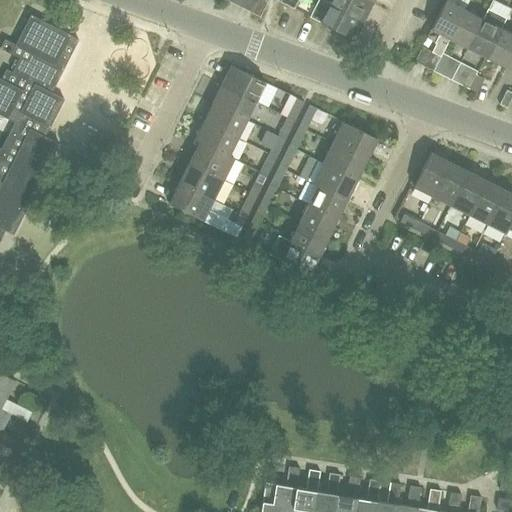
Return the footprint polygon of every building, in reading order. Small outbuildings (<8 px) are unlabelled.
[(268,3),(262,0),(259,0),(252,13),(260,17),(264,9),(268,3)] [(297,0),(296,0),(280,0),(280,2),(293,9),(297,0)] [(354,40),(363,21),(329,4),(320,0),(311,18),(354,40)] [(372,3),(367,0),(330,0),(329,4),(363,21),(372,3)] [(449,39),(464,11),(463,11),(468,1),(466,0),(446,0),(446,2),(445,1),(430,30),(440,35),(424,67),(426,68),(432,72),(440,57),(440,58),(449,39)] [(485,58),(500,29),(499,29),(505,18),(487,9),(481,20),(482,20),(467,48),(485,58)] [(482,20),(481,20),(464,11),(449,39),(467,48),(482,20)] [(59,144),(45,137),(64,100),(52,93),(65,66),(66,65),(78,40),(70,36),(71,35),(70,35),(30,15),(15,45),(4,40),(0,48),(19,58),(18,61),(14,59),(10,68),(13,70),(12,72),(6,69),(1,79),(0,78),(0,240),(5,231),(13,235),(59,144)] [(504,67),(511,50),(511,35),(500,29),(485,58),(504,67)] [(440,58),(440,57),(432,72),(440,75),(447,61),(440,58)] [(265,83),(230,66),(221,85),(255,102),(265,83)] [(469,90),(476,76),(469,72),(462,86),(469,90)] [(476,76),(469,90),(476,93),(483,79),(476,76)] [(246,120),(255,102),(221,85),(212,103),(246,120)] [(511,96),(511,93),(506,91),(499,105),(506,108),(511,99),(511,96)] [(303,102),(296,99),(289,114),(296,117),(303,102)] [(237,138),(246,120),(212,103),(203,121),(237,138)] [(316,109),(309,105),(300,123),(307,127),(316,109)] [(228,156),(237,138),(203,121),(194,140),(199,143),(199,142),(228,156)] [(286,121),(278,136),(285,139),(293,125),(286,121)] [(366,160),(377,139),(343,122),(332,143),(366,160)] [(296,130),(288,147),(295,150),(304,133),(296,130)] [(278,154),(285,139),(278,136),(271,151),(278,154)] [(234,158),(228,156),(199,142),(199,143),(189,162),(223,179),(224,179),(234,184),(244,165),(233,159),(234,158)] [(366,160),(332,143),(322,163),(356,180),(366,160)] [(287,167),(295,150),(288,147),(280,163),(287,167)] [(432,196),(449,162),(431,153),(413,187),(432,196)] [(259,173),(266,177),(274,161),(267,158),(259,173)] [(213,200),(223,179),(189,162),(179,183),(213,200)] [(451,206),(468,171),(449,162),(432,196),(451,206)] [(346,201),(356,180),(322,163),(312,184),(317,187),(317,186),(346,201)] [(269,185),(276,189),(283,174),(276,171),(269,185)] [(469,215),(486,181),(468,171),(451,206),(469,215)] [(259,193),(266,177),(259,173),(252,189),(259,193)] [(487,224),(504,190),(486,181),(469,215),(487,224)] [(208,210),(213,200),(179,183),(169,204),(203,221),(235,237),(237,233),(238,234),(247,217),(239,213),(235,223),(208,210)] [(269,203),(276,189),(269,185),(262,200),(269,203)] [(346,201),(317,186),(317,187),(308,205),(336,219),(346,201)] [(511,219),(511,193),(504,190),(487,224),(506,233),(509,228),(508,228),(511,219)] [(248,196),(239,213),(247,217),(255,200),(248,196)] [(327,237),(336,219),(308,205),(299,223),(327,237)] [(251,222),(258,225),(265,211),(258,207),(251,222)] [(399,221),(416,229),(419,223),(403,215),(399,221)] [(250,241),(258,225),(251,222),(243,237),(250,241)] [(327,237),(299,223),(290,241),(318,255),(327,237)] [(416,229),(434,239),(437,232),(419,223),(416,229)] [(434,239),(452,248),(456,242),(437,232),(434,239)] [(309,274),(318,255),(290,241),(278,235),(268,253),(309,274)] [(452,248),(470,257),(474,251),(456,242),(452,248)] [(470,257),(489,267),(492,260),(474,251),(470,257)] [(489,267),(507,275),(510,269),(492,260),(489,267)] [(4,399),(14,380),(0,372),(0,408),(27,422),(31,412),(4,399)] [(296,487),(297,487),(300,468),(289,466),(286,485),(265,482),(260,511),(281,511),(283,506),(293,507),(296,487)] [(316,490),(317,490),(320,471),(309,470),(306,489),(297,487),(296,487),(293,507),(283,506),(281,511),(302,511),(303,509),(313,511),(316,490)] [(333,511),(337,494),(340,475),(329,473),(326,492),(317,490),(316,490),(313,511),(303,509),(302,511),(333,511)] [(354,511),(356,497),(357,497),(360,478),(349,476),(346,495),(337,494),(333,511),(354,511)] [(511,479),(501,478),(499,489),(511,491),(511,479)] [(374,511),(377,500),(380,481),(370,479),(367,499),(357,497),(356,497),(354,511),(374,511)] [(395,511),(397,503),(398,504),(401,484),(390,483),(387,502),(377,500),(374,511),(395,511)] [(415,511),(417,507),(421,488),(409,486),(406,505),(398,504),(397,503),(395,511),(415,511)] [(436,511),(437,510),(438,510),(441,491),(430,489),(426,508),(417,507),(415,511),(436,511)] [(458,511),(461,494),(450,492),(447,511),(438,510),(437,510),(436,511),(458,511)] [(478,511),(481,497),(470,496),(467,511),(478,511)] [(511,500),(498,498),(496,509),(511,511),(511,500)]
